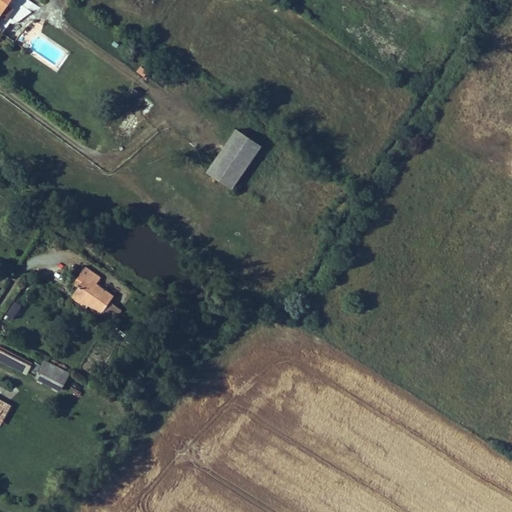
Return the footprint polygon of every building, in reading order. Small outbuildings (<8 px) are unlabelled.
[(35,5),(28,0),(0,0),(26,18),(35,5)] [(26,18),(0,0),(0,26),(13,36),(26,18)] [(13,36),(0,26),(0,53),(1,54),(13,36)] [(268,157),(242,141),(231,158),(256,175),(268,157)] [(214,184),(239,200),(256,175),(231,158),(214,184)] [(73,295),(68,303),(84,313),(109,329),(117,318),(106,310),(109,305),(91,294),(96,286),(79,275),(74,282),(79,286),(73,295)] [(79,286),(74,282),(68,292),(73,295),(79,286)] [(81,317),(84,313),(68,303),(65,306),(81,317)] [(0,361),(26,374),(32,362),(0,346),(0,361)] [(27,384),(50,396),(59,379),(35,367),(27,384)]
